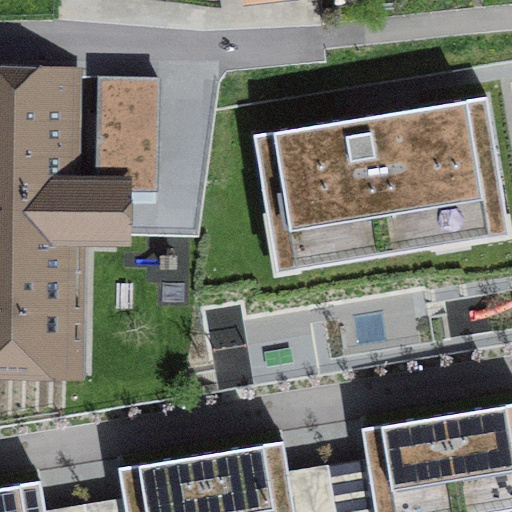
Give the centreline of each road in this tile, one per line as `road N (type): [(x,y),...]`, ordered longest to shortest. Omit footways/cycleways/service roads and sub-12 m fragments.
road 1 (residential): [(0,453),(511,369)]
road 2 (residential): [(0,41),(238,47),(511,18)]
